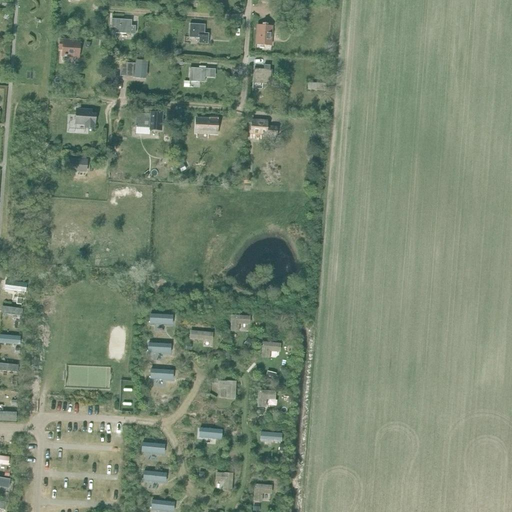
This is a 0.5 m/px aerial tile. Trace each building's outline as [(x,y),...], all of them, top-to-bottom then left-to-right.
[(111,19),(111,28),(116,28),(116,33),(135,34),(135,26),(131,26),(131,20),(111,19)] [(190,24),(188,37),(198,38),(198,44),(207,45),(208,34),(204,34),(205,25),(190,24)] [(273,26),(256,25),(255,45),(271,46),(273,26)] [(59,40),(59,49),(62,50),(62,56),(64,56),(64,57),(74,57),(74,55),(79,55),(79,42),(65,42),(65,41),(59,40)] [(120,62),(119,76),(135,77),(135,78),(135,74),(146,74),(147,61),(136,60),(135,63),(132,63),(123,63),(120,62)] [(254,69),(253,83),(271,85),(272,70),(269,70),(270,65),(264,65),(263,70),(254,69)] [(190,68),(189,81),(204,82),(204,77),(214,77),(214,70),(190,68)] [(309,83),(309,91),(325,92),(326,85),(309,83)] [(136,113),(135,127),(150,128),(150,129),(160,130),(161,113),(151,113),(151,114),(142,114),(142,110),(136,109),(136,113)] [(94,129),(95,114),(75,113),(74,124),(84,125),(84,128),(94,129)] [(217,119),(211,118),(211,120),(197,119),(196,132),(216,133),(217,119)] [(251,121),(250,134),(276,136),(276,128),(266,127),(266,122),(251,121)] [(70,160),(70,171),(85,172),(86,161),(70,160)] [(25,283),(3,280),(3,290),(24,292),(25,283)] [(23,309),(1,306),(1,316),(22,318),(23,309)] [(172,315),(150,314),(149,324),(172,325),(172,315)] [(231,314),(229,331),(238,332),(239,324),(249,325),(250,316),(231,314)] [(213,333),(190,330),(189,339),(212,341),(213,333)] [(22,339),(0,335),(0,345),(20,348),(22,339)] [(262,342),(260,357),(269,358),(270,351),(280,352),(280,343),(262,342)] [(171,344),(148,343),(147,353),(170,354),(171,344)] [(20,365),(0,361),(0,371),(18,374),(20,365)] [(174,370),(150,369),(149,379),(173,381),(174,370)] [(236,381),(218,381),(218,389),(227,390),(226,399),(235,399),(236,381)] [(276,391),(258,390),(257,407),(266,408),(266,400),(275,400),(276,391)] [(18,414),(0,410),(0,420),(17,423),(18,414)] [(283,434),(261,430),(261,441),(282,443),(283,434)] [(165,446),(143,442),(143,452),(164,455),(165,446)] [(10,457),(0,455),(0,465),(9,466),(10,457)] [(167,475),(145,471),(144,482),(166,484),(167,475)] [(10,479),(0,477),(0,486),(8,488),(10,479)] [(172,511),(174,504),(152,500),(152,511),(165,511),(172,511)]
